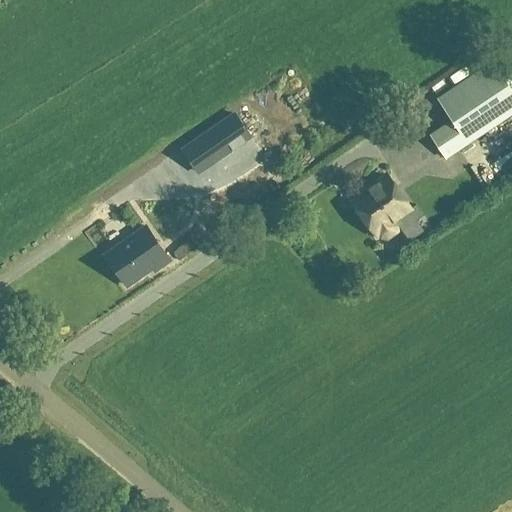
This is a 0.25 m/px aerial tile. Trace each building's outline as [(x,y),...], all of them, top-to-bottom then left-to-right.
[(511,114),(511,92),(492,63),(437,99),(452,121),(430,136),(446,159),(511,114)] [(234,115),(202,137),(218,160),(250,138),(234,115)] [(489,190),(511,172),(511,169),(505,161),(481,180),(489,190)] [(410,211),(385,177),(351,201),(376,235),(378,233),(381,237),(385,238),(394,231),(395,227),(393,223),(410,211)] [(156,275),(171,265),(149,235),(110,263),(126,285),(151,268),(156,275)]
